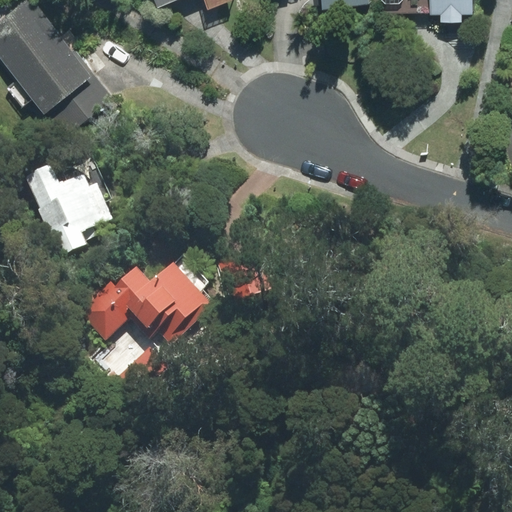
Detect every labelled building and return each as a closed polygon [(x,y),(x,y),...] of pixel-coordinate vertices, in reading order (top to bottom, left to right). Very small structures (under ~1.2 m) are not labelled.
[(32,0),(27,0),(0,21),(0,56),(19,80),(9,88),(22,105),(33,96),(45,111),(51,107),(71,132),(115,97),(75,47),(72,50),(32,0)] [(154,0),(158,9),(180,0),(202,0),(207,11),(234,1),(233,0),(154,0)] [(322,0),(323,9),(368,4),(367,0),(322,0)] [(441,15),(441,23),(462,23),(462,15),(472,15),(472,0),(382,0),(382,13),(431,13),(431,15),(441,15)] [(49,164),(23,176),(61,257),(88,245),(86,240),(97,236),(93,227),(112,218),(104,201),(111,198),(93,159),(64,172),(67,180),(58,184),(49,164)] [(110,280),(81,306),(107,335),(131,313),(151,334),(158,327),(170,341),(215,300),(204,289),(212,281),(184,250),(150,281),(136,266),(115,285),(110,280)] [(260,256),(219,263),(226,298),(266,290),(260,256)]
